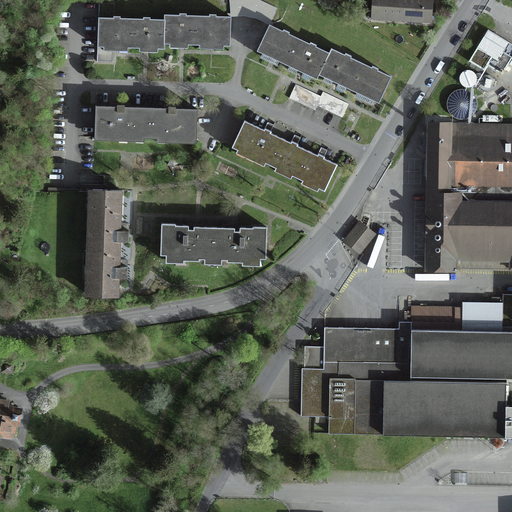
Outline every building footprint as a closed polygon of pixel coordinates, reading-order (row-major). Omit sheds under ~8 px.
[(244,13),(251,14),(253,0),(229,0),(230,13),(244,13)] [(260,0),(253,0),(251,14),(258,15),(271,21),(277,8),(261,0),(260,0)] [(432,0),(372,0),(372,17),(431,20),(432,0)] [(99,3),(97,61),(112,62),(113,47),(134,48),(135,19),(120,18),(120,17),(113,16),(114,4),(99,3)] [(165,15),(164,44),(194,45),(195,15),(186,15),(186,13),(179,13),(179,15),(165,15)] [(195,15),(194,45),(230,46),(231,17),(216,16),(216,14),(209,14),(209,16),(195,15)] [(135,19),(134,48),(164,49),(164,44),(165,15),(164,15),(164,20),(150,19),(150,17),(143,17),(143,19),(135,19)] [(269,24),(257,50),(287,65),(299,38),(289,33),(290,32),(283,29),(283,30),(269,24)] [(511,43),(488,29),(469,61),(484,70),(487,65),(502,74),(511,57),(511,43)] [(299,38),(287,65),(317,79),(319,74),(329,52),(316,46),(317,44),(311,42),(310,43),(299,38)] [(319,74),(349,88),(361,62),(351,57),(351,55),(345,52),(345,54),(331,48),(329,52),(319,74)] [(372,67),(361,62),(349,88),(379,102),(391,76),(378,70),(378,68),(372,65),(372,67)] [(321,96),(296,84),(289,98),(315,110),(317,105),(342,117),(349,103),(323,91),(321,96)] [(95,106),(94,136),(101,137),(101,135),(128,136),(128,137),(145,138),(146,107),(95,105),(95,106)] [(197,108),(146,107),(145,138),(172,139),(172,138),(189,138),(189,139),(196,140),(197,108)] [(245,120),(232,147),(271,165),(283,138),(270,132),(272,127),(267,124),(264,129),(245,120)] [(511,293),(503,294),(503,297),(492,297),(492,305),(502,305),(502,315),(463,314),(463,330),(411,329),(411,340),(408,340),(408,346),(399,345),(399,329),(399,328),(324,327),(324,346),(305,346),(304,368),(302,367),(301,415),(329,416),(329,433),(505,436),(505,435),(511,435),(511,124),(451,124),(451,123),(429,123),(426,269),(456,270),(456,268),(454,268),(455,258),(510,259),(510,268),(511,268),(511,293)] [(283,138),(271,165),(297,177),(310,151),(297,145),(299,139),(293,137),(291,142),(283,138)] [(324,190),(337,164),(323,157),(326,152),(320,149),(318,155),(310,151),(297,177),(324,190)] [(91,240),(121,241),(128,241),(129,230),(126,230),(126,223),(121,223),(122,190),(93,189),(91,240)] [(213,258),(214,227),(194,226),(194,229),(188,229),(188,225),(175,225),(175,223),(162,223),(161,254),(166,254),(166,257),(183,257),(183,259),(199,260),(199,258),(213,258)] [(373,233),(360,223),(346,240),(359,251),(373,233)] [(214,227),(213,258),(227,259),(227,261),(243,262),(243,260),(260,260),(260,258),(266,258),(267,227),(253,226),(253,227),(240,227),(240,231),(234,230),(234,227),(214,227)] [(121,241),(91,240),(89,295),(119,296),(119,277),(127,277),(127,266),(125,266),(125,259),(120,259),(121,241)] [(13,364),(3,362),(2,371),(12,373),(13,364)] [(0,432),(13,435),(16,420),(19,421),(20,411),(18,411),(19,408),(6,406),(7,401),(0,399),(0,432)]
